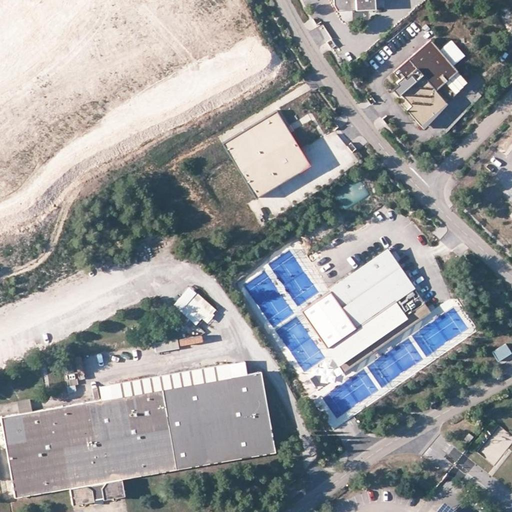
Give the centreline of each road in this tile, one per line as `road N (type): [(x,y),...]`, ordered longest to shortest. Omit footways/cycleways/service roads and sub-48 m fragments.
road 1 (unclassified): [(511,375),(392,444),(297,511)]
road 2 (unclassified): [(424,193),(360,121),(282,0)]
road 3 (unclassified): [(511,103),(424,193)]
road 4 (unclassified): [(511,275),(424,193)]
